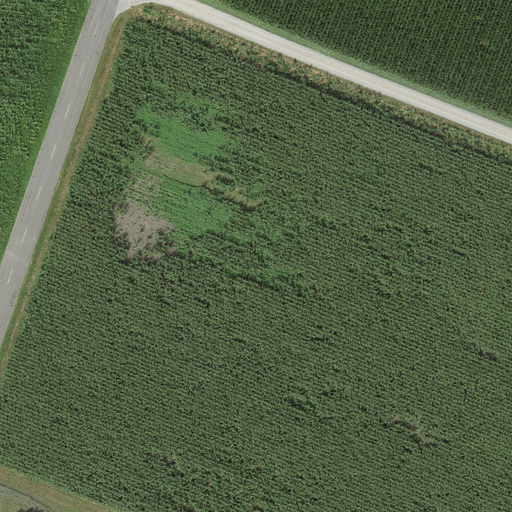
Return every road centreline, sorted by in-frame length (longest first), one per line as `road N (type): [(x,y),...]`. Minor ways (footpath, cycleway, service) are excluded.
road 1 (track): [(511,134),(169,0)]
road 2 (tertiary): [(109,0),(0,317)]
